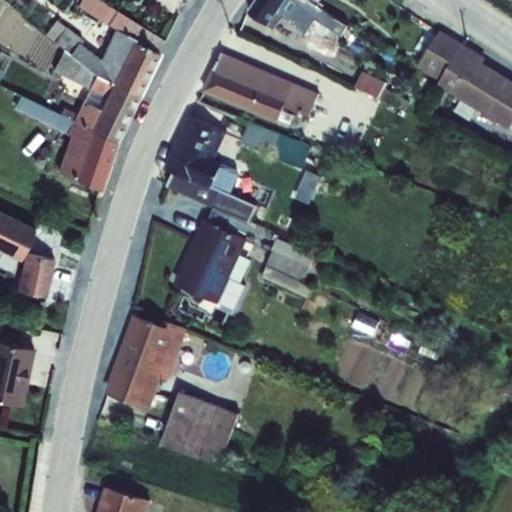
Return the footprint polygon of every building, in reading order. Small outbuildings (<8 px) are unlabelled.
[(99,0),(82,0),(78,7),(108,25),(117,11),(99,0)] [(257,0),(250,13),(269,26),(275,30),(283,19),(334,51),(349,26),(308,0),(257,0)] [(66,27),(54,42),(64,50),(97,75),(113,83),(138,96),(140,97),(160,55),(135,42),(137,39),(116,29),(101,62),(80,45),(83,40),(66,27)] [(442,31),(418,67),(440,82),(438,85),(510,129),(511,127),(511,80),(484,63),(486,59),(442,31)] [(64,50),(53,72),(90,89),(84,101),(83,100),(77,114),(63,107),(60,114),(90,129),(117,141),(138,96),(113,83),(97,75),(64,50)] [(0,80),(11,58),(1,51),(0,52),(0,80)] [(224,53),(204,91),(278,123),(285,106),(310,117),(303,134),(337,148),(346,126),(345,125),(346,122),(314,109),(320,94),(295,83),(224,53)] [(363,71),(356,87),(406,112),(411,101),(385,88),(387,83),(363,71)] [(22,96),(16,109),(72,135),(59,170),(74,176),(74,178),(101,190),(118,142),(117,141),(90,129),(60,114),(22,96)] [(189,116),(166,168),(175,172),(169,187),(215,207),(240,219),(251,223),(258,207),(231,195),(241,173),(232,169),(221,164),(221,163),(215,160),(227,133),(189,116)] [(249,123),(242,143),(303,166),(311,146),(249,123)] [(317,200),(323,170),(308,167),(301,197),(317,200)] [(204,218),(175,283),(219,303),(236,308),(247,285),(231,278),(249,239),(246,237),(251,223),(240,219),(215,207),(209,221),(204,218)] [(0,249),(21,260),(36,229),(0,211),(0,249)] [(278,239),(261,278),(308,298),(313,287),(304,283),(316,255),(278,239)] [(26,253),(18,290),(47,297),(55,260),(26,253)] [(134,314),(106,393),(151,410),(163,378),(170,380),(188,329),(166,320),(164,326),(134,314)] [(0,340),(0,400),(23,406),(36,349),(0,340)] [(180,391),(161,445),(200,459),(201,457),(221,465),(240,414),(180,391)] [(106,487),(98,511),(147,511),(151,500),(106,487)]
